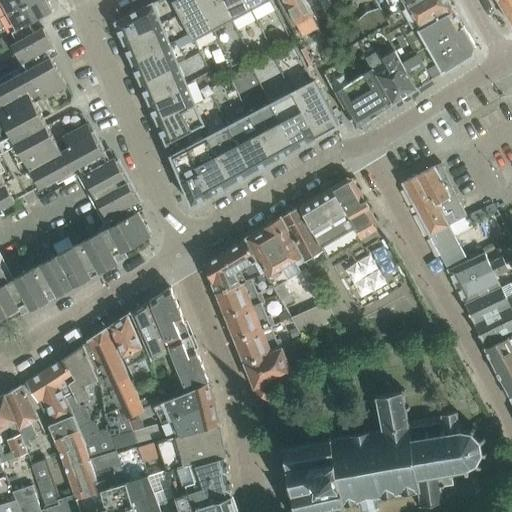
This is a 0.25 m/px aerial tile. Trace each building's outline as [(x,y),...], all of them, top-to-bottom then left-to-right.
[(0,0),(0,38),(13,32),(29,23),(53,10),(47,0),(0,0)] [(172,0),(157,0),(116,22),(133,65),(171,44),(190,33),(184,22),(172,0)] [(197,0),(172,0),(184,22),(190,33),(194,39),(213,29),(204,12),(197,0)] [(222,0),(197,0),(204,12),(213,29),(232,19),(223,2),(222,0)] [(222,0),(223,2),(232,19),(251,9),(246,0),(222,0)] [(246,0),(251,9),(267,0),(246,0)] [(276,0),(302,48),(314,69),(336,57),(314,15),(311,8),(306,0),(276,0)] [(388,0),(396,13),(408,6),(418,0),(388,0)] [(453,6),(449,0),(418,0),(408,6),(414,17),(402,24),(407,32),(453,6)] [(511,0),(497,0),(511,23),(511,0)] [(321,2),(311,8),(314,15),(319,23),(329,18),(321,2)] [(453,6),(407,32),(412,40),(418,52),(429,46),(465,27),(464,26),(453,6)] [(380,9),(358,22),(366,36),(388,23),(380,9)] [(45,27),(36,32),(35,31),(34,32),(29,23),(13,32),(18,42),(13,44),(18,53),(13,56),(19,68),(17,69),(35,103),(67,85),(47,49),(54,45),(45,27)] [(394,102),(419,87),(403,61),(397,48),(394,44),(384,27),(360,40),(373,64),(394,102)] [(419,53),(403,61),(419,87),(473,53),(475,45),(465,27),(429,46),(418,52),(419,53)] [(10,37),(0,42),(4,48),(13,42),(10,37)] [(397,48),(403,61),(419,53),(418,52),(412,40),(397,48)] [(171,44),(133,65),(142,85),(179,64),(171,44)] [(346,62),(327,72),(354,123),(356,126),(358,125),(362,126),(368,123),(369,118),(375,114),(353,76),(346,62)] [(179,64),(142,85),(150,105),(188,84),(179,64)] [(375,114),(394,102),(373,64),(353,76),(375,114)] [(3,84),(0,85),(0,215),(3,214),(0,208),(55,178),(59,184),(75,175),(57,141),(35,103),(17,69),(0,78),(3,84)] [(315,80),(293,92),(302,109),(318,137),(320,136),(326,136),(331,133),(335,127),(339,125),(315,80)] [(188,84),(150,105),(159,125),(196,104),(188,84)] [(293,92),(272,103),(281,120),(296,148),(318,137),(302,109),(293,92)] [(272,103),(251,114),(260,131),(275,160),(296,148),(281,120),(272,103)] [(196,104),(159,125),(167,144),(204,124),(196,104)] [(251,114),(230,125),(239,142),(254,172),(275,160),(260,131),(251,114)] [(88,124),(57,141),(72,169),(75,175),(76,174),(105,225),(99,229),(101,232),(102,231),(110,227),(109,227),(112,225),(136,212),(138,211),(139,213),(144,210),(110,148),(103,151),(88,124)] [(230,125),(209,136),(218,153),(233,183),(235,182),(242,182),(247,179),(251,174),(254,172),(239,142),(230,125)] [(172,155),(171,155),(172,156),(192,204),(194,205),(233,183),(218,153),(209,136),(209,135),(174,154),(172,155)] [(434,167),(403,183),(417,210),(431,235),(448,270),(467,260),(449,226),(467,216),(456,193),(450,197),(434,167)] [(348,177),(334,186),(363,238),(377,230),(373,223),(377,220),(353,178),(352,178),(349,178),(348,177)] [(334,186),(300,206),(324,250),(329,258),(363,238),(334,186)] [(300,206),(282,217),(304,257),(306,260),(324,250),(300,206)] [(9,281),(0,286),(0,317),(19,307),(24,305),(28,303),(30,305),(32,310),(41,305),(50,300),(46,293),(55,288),(58,295),(92,277),(88,270),(97,265),(101,272),(118,263),(127,258),(124,251),(151,236),(139,213),(138,211),(136,212),(112,225),(109,227),(110,227),(102,231),(101,232),(15,278),(9,281)] [(282,217),(247,238),(267,273),(270,278),(279,294),(283,300),(292,295),(284,282),(302,272),(296,262),(304,257),(282,217)] [(211,267),(208,269),(217,292),(252,279),(258,276),(267,273),(247,238),(211,260),(212,263),(211,267)] [(0,286),(9,281),(15,278),(2,255),(0,251),(0,286)] [(467,260),(448,270),(457,287),(505,264),(501,257),(489,262),(485,253),(467,260)] [(505,264),(457,287),(465,303),(501,286),(496,277),(508,271),(505,264)] [(267,273),(258,276),(260,282),(270,278),(267,273)] [(252,279),(217,292),(222,305),(226,315),(261,301),(264,300),(260,291),(257,292),(252,279)] [(501,286),(465,303),(466,305),(474,322),(511,305),(511,291),(511,292),(511,291),(511,285),(510,282),(501,286)] [(153,298),(150,300),(152,305),(171,354),(181,374),(189,390),(210,382),(210,381),(210,380),(209,381),(208,377),(207,375),(202,364),(203,363),(202,361),(201,362),(196,350),(197,350),(197,348),(198,347),(188,320),(186,321),(185,319),(184,320),(180,308),(179,306),(178,305),(174,295),(175,294),(174,292),(173,293),(171,287),(170,287),(166,290),(165,290),(164,291),(153,299),(153,298)] [(286,305),(293,300),(291,296),(283,300),(286,305)] [(142,305),(131,312),(153,362),(162,358),(171,378),(181,374),(171,354),(152,305),(150,300),(142,305)] [(261,301),(226,315),(236,339),(270,325),(273,324),(270,315),(267,316),(261,301)] [(319,305),(293,317),(298,326),(303,334),(337,320),(329,305),(327,301),(319,305)] [(511,305),(474,322),(485,344),(511,331),(511,305)] [(289,310),(279,314),(282,320),(292,316),(289,310)] [(129,314),(111,326),(134,376),(142,372),(143,374),(153,369),(129,314)] [(270,325),(236,339),(245,362),(281,347),(283,347),(279,337),(276,338),(270,325)] [(298,326),(291,328),(295,338),(303,334),(298,326)] [(89,340),(83,345),(101,382),(103,385),(106,408),(107,414),(106,414),(111,426),(130,418),(129,416),(133,415),(139,412),(145,409),(141,401),(108,328),(89,340)] [(511,342),(509,338),(486,348),(511,398),(511,342)] [(83,345),(61,360),(76,379),(68,383),(74,393),(75,392),(79,401),(92,395),(88,387),(101,382),(83,345)] [(281,347),(245,362),(255,388),(258,402),(260,402),(273,398),(271,386),(280,382),(279,377),(292,373),(291,370),(281,347)] [(313,350),(295,358),(298,366),(317,358),(313,350)] [(30,380),(27,382),(38,402),(43,399),(54,423),(73,414),(66,398),(74,393),(68,383),(76,379),(61,360),(30,380)] [(171,378),(157,383),(161,393),(165,400),(166,400),(189,390),(181,374),(171,378)] [(145,409),(139,412),(141,421),(143,420),(161,413),(170,433),(171,435),(220,423),(219,419),(218,413),(218,409),(217,405),(215,402),(214,399),(215,396),(214,391),(212,388),(210,382),(189,390),(167,399),(166,400),(165,400),(147,408),(145,409)] [(22,385),(5,395),(17,424),(21,434),(25,446),(31,444),(29,439),(37,435),(31,423),(38,419),(22,385)] [(280,446),(279,448),(283,450),(286,470),(283,471),(283,475),(285,474),(287,474),(291,492),(289,493),(287,493),(288,496),(288,497),(291,496),(294,511),(320,511),(321,511),(320,511),(324,511),(342,507),(343,511),(346,510),(345,507),(359,503),(360,511),(361,511),(364,511),(374,509),(378,508),(377,500),(418,493),(420,505),(419,507),(421,509),(422,506),(442,502),(445,504),(446,502),(444,500),(443,499),(442,488),(444,488),(444,487),(455,485),(453,478),(453,473),(465,471),(466,476),(469,476),(468,470),(476,465),(480,469),(483,467),(479,463),(483,455),(488,456),(488,452),(483,452),(482,443),(486,440),(485,437),(480,439),(474,433),(476,429),(475,428),(473,427),(471,432),(462,430),(461,425),(459,425),(458,412),(441,414),(441,416),(409,421),(407,411),(410,410),(410,407),(406,407),(404,393),(406,390),(403,389),(401,392),(379,395),(376,394),(374,395),(377,397),(379,412),(377,413),(377,415),(380,414),(383,429),(372,431),(372,428),(369,428),(370,431),(351,434),(351,431),(349,432),(349,435),(332,438),(331,434),(329,435),(330,439),(310,442),(309,438),(306,439),(307,443),(284,447),(281,445),(280,446)] [(74,393),(66,398),(73,414),(79,428),(93,422),(85,404),(81,406),(79,401),(75,392),(74,393)] [(161,393),(141,401),(145,409),(147,408),(165,400),(161,393)] [(5,395),(0,397),(0,430),(1,434),(12,427),(14,437),(8,440),(13,453),(15,458),(28,454),(25,446),(21,434),(17,424),(5,395)] [(54,423),(50,425),(53,432),(63,453),(71,477),(75,489),(75,490),(81,507),(82,511),(137,511),(137,508),(121,452),(120,448),(91,457),(87,444),(79,428),(73,414),(54,423)] [(93,422),(79,428),(87,444),(91,457),(120,448),(117,436),(134,431),(130,418),(111,426),(107,427),(108,430),(101,433),(95,420),(93,422)] [(172,436),(157,441),(167,469),(178,466),(196,462),(197,464),(227,458),(226,457),(220,423),(171,435),(172,436)] [(138,429),(134,431),(137,443),(142,441),(161,436),(157,424),(145,427),(138,429)] [(134,431),(117,436),(120,448),(137,443),(134,431)] [(144,445),(139,447),(144,462),(149,461),(161,457),(156,441),(144,445)] [(3,453),(0,454),(0,462),(0,464),(11,460),(15,458),(13,453),(5,456),(3,453)] [(178,466),(167,469),(167,470),(176,497),(179,497),(191,493),(196,506),(232,495),(231,487),(233,486),(233,482),(230,482),(228,469),(230,468),(230,464),(227,464),(227,458),(197,464),(196,462),(178,466)] [(53,478),(38,482),(46,505),(47,508),(61,503),(58,495),(53,478)] [(32,482),(12,489),(16,501),(20,511),(48,511),(47,508),(46,505),(41,507),(32,482)] [(61,503),(47,508),(48,511),(82,511),(81,507),(75,490),(73,491),(58,495),(61,503)] [(191,493),(179,497),(182,509),(183,511),(238,511),(236,504),(235,504),(232,496),(233,496),(232,495),(196,506),(191,493)] [(176,497),(163,501),(166,511),(183,511),(182,509),(179,497),(176,497)] [(20,511),(16,501),(0,505),(0,511),(20,511)] [(158,503),(137,508),(137,511),(166,511),(163,501),(158,503)]
